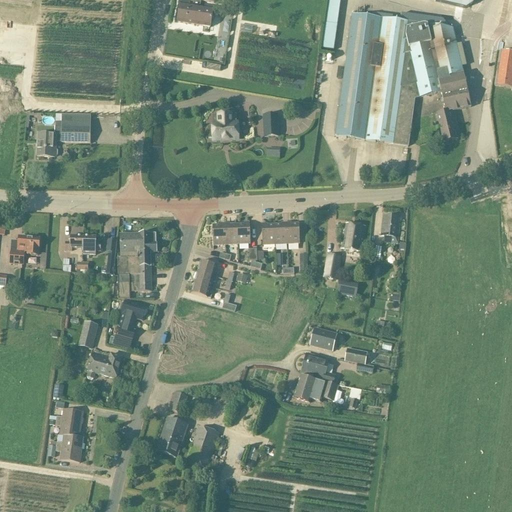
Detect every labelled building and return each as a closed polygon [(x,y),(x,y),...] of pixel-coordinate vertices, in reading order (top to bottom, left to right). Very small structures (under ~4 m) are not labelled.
[(214,0),(187,0),(194,1),(193,7),(180,5),(177,23),(209,29),(213,11),(200,8),(201,3),(214,5),(214,0)] [(326,0),(324,25),(337,26),(340,0),(326,0)] [(429,0),(471,10),(473,0),(429,0)] [(351,15),(337,138),(395,145),(406,50),(411,50),(420,99),(423,99),(425,106),(442,102),(440,94),(443,93),(447,112),(437,114),(443,144),(459,141),(458,136),(458,133),(454,111),(471,108),(456,28),(428,25),(408,29),(409,21),(351,15)] [(333,52),(337,26),(324,25),(320,50),(333,52)] [(490,78),(492,38),(480,38),(479,71),(482,71),(482,77),(490,78)] [(511,89),(511,53),(500,51),(494,87),(511,89)] [(334,62),(334,55),(319,54),(319,61),(324,61),(322,89),(329,90),(330,62),(334,62)] [(28,75),(4,70),(1,83),(25,87),(28,75)] [(207,127),(208,132),(208,138),(213,138),(213,142),(238,141),(238,129),(237,123),(236,124),(235,116),(231,117),(231,114),(217,115),(218,124),(212,125),(212,127),(207,127)] [(38,135),(36,157),(51,158),(56,158),(58,156),(58,152),(57,150),(55,150),(56,143),(61,143),(61,144),(90,144),(91,116),(61,115),(55,115),(55,136),(38,135)] [(278,116),(263,117),(264,138),(279,137),(278,116)] [(0,146),(6,147),(9,130),(0,128),(0,146)] [(280,158),(280,150),(267,149),(267,158),(280,158)] [(380,237),(383,237),(382,243),(398,245),(398,240),(398,239),(400,219),(383,217),(380,237)] [(237,225),(238,246),(250,245),(249,224),(237,225)] [(341,250),(361,253),(365,228),(346,224),(341,250)] [(214,247),(226,246),(224,225),(213,226),(214,247)] [(224,225),(226,246),(238,246),(237,225),(224,225)] [(287,246),(286,225),(274,226),(275,246),(287,246)] [(298,225),(286,225),(287,246),(300,245),(298,225)] [(263,247),(275,246),(274,226),(262,227),(263,247)] [(120,254),(120,258),(117,258),(118,300),(130,300),(130,293),(139,293),(152,293),(151,267),(151,253),(156,253),(155,234),(120,234),(120,254)] [(38,258),(39,251),(38,251),(39,238),(19,237),(18,242),(17,253),(10,253),(9,265),(23,266),(24,252),(26,253),(26,256),(38,258)] [(72,249),(83,250),(83,237),(70,237),(70,243),(65,243),(65,253),(72,252),(72,249)] [(83,237),(83,250),(93,250),(93,253),(101,253),(101,243),(96,243),(96,237),(83,237)] [(108,240),(107,252),(109,252),(106,275),(112,276),(117,241),(108,240)] [(249,262),(252,262),(255,262),(257,262),(257,253),(256,250),(248,250),(249,262)] [(340,258),(328,256),(324,279),(336,281),(340,258)] [(201,262),(197,273),(217,279),(218,274),(215,273),(217,267),(201,262)] [(255,262),(252,262),(250,268),(256,270),(261,271),(262,265),(256,263),(255,263),(255,262)] [(217,279),(197,273),(194,283),(211,288),(212,283),(215,283),(217,279)] [(247,277),(238,275),(236,282),(245,284),(247,277)] [(339,282),(336,295),(356,299),(358,285),(339,282)] [(209,294),(211,288),(194,283),(191,294),(207,299),(210,300),(212,295),(209,294)] [(121,314),(124,315),(117,336),(115,336),(113,346),(129,351),(135,331),(131,330),(133,324),(129,323),(130,318),(142,322),(146,308),(132,304),(132,305),(125,303),(121,314)] [(98,326),(84,323),(78,347),(92,350),(98,326)] [(332,353),(337,336),(314,330),(310,347),(332,353)] [(344,363),(358,365),(365,367),(367,353),(347,349),(344,363)] [(88,372),(87,379),(87,380),(92,382),(94,380),(96,374),(115,380),(122,358),(110,354),(109,359),(92,354),(87,372),(88,372)] [(322,380),(321,383),(325,385),(338,387),(333,385),(335,377),(326,374),(329,361),(306,355),(301,375),(322,380)] [(365,367),(358,365),(356,372),(372,375),(374,369),(365,367)] [(325,385),(321,383),(316,382),(300,377),(293,399),(309,404),(310,401),(319,403),(320,399),(333,403),(338,387),(325,385)] [(377,386),(376,393),(376,394),(389,396),(390,388),(377,386)] [(361,391),(351,389),(349,399),(359,401),(361,391)] [(187,398),(180,396),(175,394),(169,412),(181,416),(187,398)] [(210,400),(204,398),(201,406),(208,408),(210,400)] [(345,399),(343,409),(349,411),(351,401),(345,399)] [(63,410),(62,418),(57,417),(56,422),(81,426),(83,413),(63,410)] [(187,427),(167,420),(156,452),(176,459),(187,427)] [(55,426),(55,427),(60,428),(59,436),(63,436),(79,439),(79,438),(81,426),(56,422),(55,426)] [(208,470),(211,460),(215,461),(217,456),(213,455),(220,434),(198,426),(185,462),(208,470)] [(57,443),(56,448),(82,452),(83,439),(79,439),(63,436),(62,444),(57,443)] [(82,452),(56,448),(50,447),(49,447),(48,457),(55,458),(56,453),(61,453),(59,462),(80,465),(82,452)] [(246,459),(251,461),(255,450),(250,448),(246,459)]
